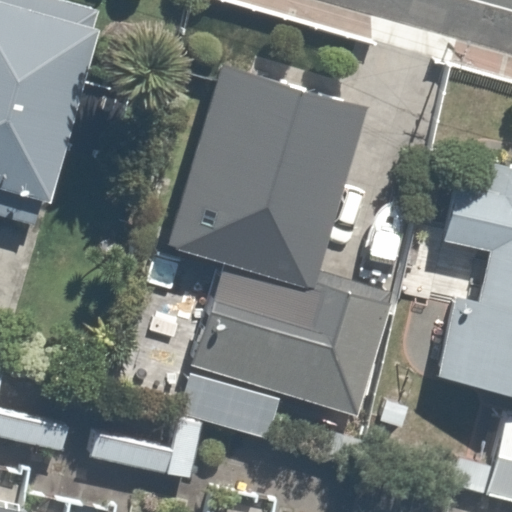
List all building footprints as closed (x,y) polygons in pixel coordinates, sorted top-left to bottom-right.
[(0,0),(0,210),(29,218),(37,186),(51,190),(101,0),(0,0)] [(309,272),(365,88),(217,43),(161,227),(309,272)] [(497,185),(446,173),(432,233),(483,245),(472,291),(444,284),(424,367),(511,387),(511,155),(504,154),(497,185)] [(357,402),(386,289),(339,277),(336,289),(209,256),(183,357),(357,402)] [(0,395),(7,359),(0,357),(0,427),(63,439),(68,411),(0,398),(0,395)] [(511,406),(496,402),(484,448),(511,454),(511,406)] [(200,414),(169,410),(166,433),(86,421),(80,463),(190,479),(200,414)] [(0,511),(239,511),(197,503),(195,511),(24,511),(28,495),(0,488),(0,511)]
